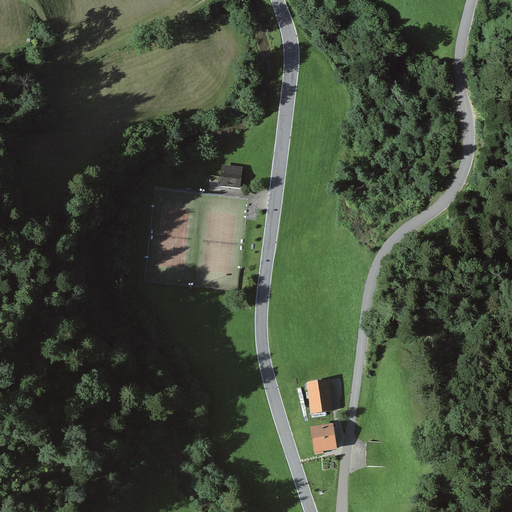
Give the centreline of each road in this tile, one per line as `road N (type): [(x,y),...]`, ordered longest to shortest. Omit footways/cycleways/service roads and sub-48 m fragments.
road 1 (unclassified): [(341,511),(374,273),(400,234),(451,194),(465,164),(458,62),(471,0)]
road 2 (tertiary): [(277,0),(291,44),(290,83),(261,341),(310,511)]
